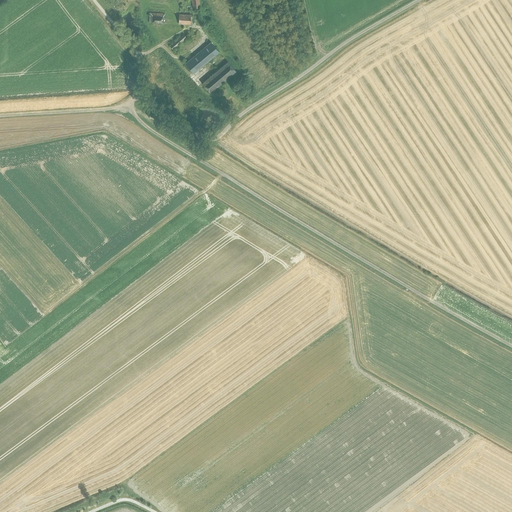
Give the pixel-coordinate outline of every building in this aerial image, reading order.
[(164,23),(164,13),(149,12),(149,22),(164,23)] [(190,24),(190,15),(179,14),(178,23),(190,24)] [(172,49),(186,37),(183,34),(169,46),(172,49)] [(193,73),(219,52),(210,42),(185,63),(193,73)] [(210,93),(236,71),(227,61),(202,83),(210,93)]
